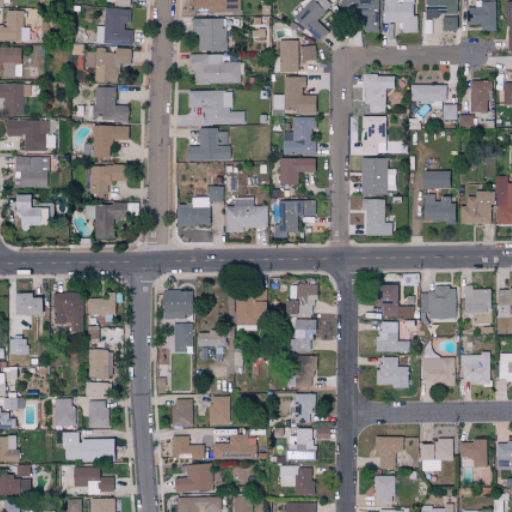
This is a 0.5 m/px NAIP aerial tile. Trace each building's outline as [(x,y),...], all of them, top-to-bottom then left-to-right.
[(238,12),(238,0),(191,0),(191,7),(206,7),(206,11),(238,12)] [(330,4),(325,0),(303,0),(299,5),(302,7),(293,17),(318,41),(328,31),(315,20),(330,4)] [(377,0),(339,0),(339,14),(363,14),(362,30),(377,31),(377,0)] [(416,32),(416,15),(412,15),(412,0),(383,0),(383,22),(400,22),(400,32),(416,32)] [(424,0),(425,18),(438,18),(438,13),(456,13),(455,0),(424,0)] [(466,25),(480,24),(480,31),(496,31),(496,1),(466,1),(466,25)] [(131,44),(132,30),(127,30),(128,9),(103,8),(103,25),(95,25),(95,43),(131,44)] [(22,27),(22,10),(6,10),(5,25),(0,24),(0,40),(28,41),(29,27),(22,27)] [(455,17),(441,16),(441,30),(455,31),(455,17)] [(224,17),(191,18),(191,33),(198,33),(198,50),(225,49),(224,17)] [(296,39),(278,40),(278,71),(297,71),(296,39)] [(315,45),(300,46),(301,60),(315,60),(315,45)] [(0,75),(19,76),(20,47),(0,46),(0,75)] [(130,48),(114,47),(114,52),(104,52),(105,47),(94,47),(94,51),(85,51),(85,66),(94,67),(94,81),(117,82),(118,63),(129,64),(130,48)] [(238,61),(221,62),(221,54),(188,54),(188,70),(193,70),(194,83),(239,82),(238,61)] [(392,74),(362,75),(362,103),(367,103),(368,112),(384,111),(384,88),(393,88),(392,74)] [(314,113),(314,95),(303,95),(303,76),(282,76),(282,94),(272,95),(272,109),(293,109),(293,113),(314,113)] [(469,112),(487,112),(487,81),(470,80),(469,112)] [(4,114),(22,115),(23,96),(29,96),(29,83),(0,82),(0,97),(4,97),(4,114)] [(511,82),(502,82),(502,105),(511,104),(511,82)] [(352,99),(362,98),(361,84),(351,85),(352,99)] [(410,102),(444,103),(444,85),(410,84),(410,102)] [(114,86),(94,86),(94,106),(90,105),(90,119),(128,119),(128,105),(114,105),(114,86)] [(186,91),(187,108),(202,107),(202,124),(243,124),(243,111),(231,111),(230,90),(186,91)] [(456,104),(442,104),(442,119),(456,120),(456,104)] [(365,140),(360,140),(360,153),(384,153),(385,116),(361,115),(361,128),(365,128),(365,140)] [(282,154),(313,154),(312,128),(314,128),(314,116),(291,117),(291,131),(282,131),(282,154)] [(109,139),(127,139),(127,125),(91,124),(90,156),(109,157),(109,139)] [(185,161),(228,160),(227,131),(217,131),(217,127),(197,128),(197,146),(185,146),(185,161)] [(14,171),(20,172),(20,187),(48,187),(48,156),(14,156),(14,171)] [(314,158),(279,157),(278,184),(297,184),(297,171),(313,172),(314,158)] [(386,157),(359,158),(360,194),(387,193),(387,183),(394,183),(393,169),(387,169),(386,157)] [(89,196),(108,196),(108,181),(124,180),(124,165),(88,165),(89,196)] [(448,171),(422,170),(422,188),(448,188),(448,171)] [(511,182),(506,183),(506,176),(496,175),(495,224),(511,224),(511,217),(511,182)] [(460,206),(459,223),(490,224),(490,191),(473,191),(473,196),(466,196),(465,206),(460,206)] [(29,194),(15,194),(16,227),(47,226),(46,205),(30,206),(29,194)] [(422,222),(452,222),(452,198),(433,198),(433,194),(422,194),(422,222)] [(175,226),(209,225),(209,197),(189,197),(190,204),(175,204),(175,226)] [(224,206),(224,232),(246,232),(246,227),(266,228),(267,206),(253,205),(253,199),(233,198),(233,206),(224,206)] [(391,222),(383,222),(384,199),(361,198),(360,210),(364,210),(364,234),(390,235),(391,222)] [(277,200),(278,224),(273,224),(273,237),(285,237),(285,232),(296,232),(296,215),(314,214),(314,200),(277,200)] [(84,204),(84,218),(93,218),(93,239),(113,239),(113,218),(124,218),(124,204),(84,204)] [(288,284),(288,300),(282,300),(282,314),(313,314),(314,284),(288,284)] [(396,316),(395,284),(373,284),(374,304),(380,304),(381,316),(396,316)] [(454,286),(433,286),(433,292),(419,292),(419,312),(428,312),(428,318),(453,318),(454,286)] [(511,286),(496,287),(496,305),(511,305),(511,308),(511,286)] [(487,287),(463,288),(463,312),(488,312),(487,287)] [(234,289),(234,324),(254,324),(254,316),(265,316),(265,289),(234,289)] [(161,290),(162,319),(183,318),(183,314),(192,314),(191,290),(161,290)] [(40,314),(40,297),(30,297),(30,292),(13,293),(14,315),(40,314)] [(69,332),(82,331),(81,292),(53,293),(53,323),(69,323),(69,332)] [(88,298),(88,315),(115,315),(114,292),(104,292),(104,298),(88,298)] [(495,317),(508,317),(508,306),(496,306),(495,317)] [(311,350),(312,319),(293,319),(292,342),(286,342),(286,349),(311,350)] [(396,322),(376,321),(376,351),(405,352),(405,341),(396,341),(396,322)] [(191,353),(193,324),(174,323),(172,353),(191,353)] [(196,346),(224,346),(223,331),(196,332),(196,346)] [(27,339),(9,339),(8,353),(26,354),(27,339)] [(113,349),(86,350),(87,377),(114,376),(113,349)] [(498,382),(511,381),(511,351),(498,352),(498,382)] [(461,354),(460,383),(488,383),(489,354),(461,354)] [(293,387),(312,388),(313,356),(293,355),(293,387)] [(396,357),(377,357),(376,385),(405,386),(406,366),(396,366),(396,357)] [(454,384),(454,358),(421,358),(420,383),(454,384)] [(98,383),(86,382),(85,395),(98,395),(98,383)] [(286,399),(286,415),(293,415),(293,423),(309,423),(309,414),(313,414),(313,394),(293,393),(293,399),(286,399)] [(208,423),(228,423),(228,396),(209,396),(208,423)] [(17,409),(16,397),(2,398),(2,409),(17,409)] [(72,398),(53,399),(54,426),(73,425),(72,398)] [(191,425),(191,398),(171,399),(172,426),(191,425)] [(106,400),(87,401),(87,428),(107,428),(106,400)] [(0,428),(14,428),(14,419),(7,418),(7,413),(0,412),(0,428)] [(286,436),(285,459),(312,460),(313,429),(295,428),(294,436),(286,436)] [(77,439),(77,432),(62,432),(62,460),(113,460),(112,439),(77,439)] [(0,461),(16,461),(15,435),(0,435),(0,461)] [(188,435),(170,436),(171,460),(203,459),(203,444),(188,445),(188,435)] [(212,443),(212,459),(254,459),(254,435),(229,435),(229,443),(212,443)] [(378,469),(393,469),(393,452),(401,452),(401,437),(373,437),(373,458),(378,458),(378,469)] [(485,440),(459,441),(459,458),(471,457),(472,467),(485,467),(485,440)] [(511,470),(511,440),(494,440),(495,470),(511,470)] [(419,441),(419,470),(440,470),(440,460),(451,461),(452,441),(419,441)] [(212,490),(211,464),(185,464),(186,478),(173,478),(174,492),(212,490)] [(0,494),(29,494),(28,465),(15,465),(16,478),(12,478),(12,475),(0,474),(0,494)] [(312,494),(311,466),(279,467),(279,487),(293,486),(293,495),(312,494)] [(98,467),(71,467),(72,487),(88,486),(88,492),(112,492),(112,477),(98,477),(98,467)] [(374,503),(393,504),(394,476),(374,476),(374,503)] [(232,511),(251,511),(251,496),(232,497),(232,511)] [(176,497),(176,511),(205,511),(220,511),(219,497),(176,497)] [(115,511),(115,498),(88,499),(88,511),(115,511)] [(17,511),(17,499),(3,500),(3,511),(17,511)] [(80,511),(80,499),(67,499),(66,511),(80,511)] [(284,511),(312,511),(312,503),(285,502),(284,511)] [(450,511),(451,503),(443,503),(443,507),(419,507),(419,511),(450,511)]
